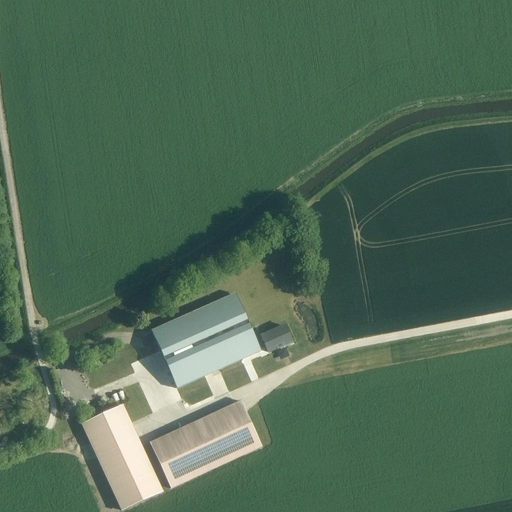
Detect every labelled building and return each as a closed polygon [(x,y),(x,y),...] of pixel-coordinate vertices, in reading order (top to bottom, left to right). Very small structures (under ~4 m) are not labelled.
[(272,296),(281,289),(275,282),(266,289),(272,296)] [(235,292),(150,330),(177,389),(261,351),(260,349),(265,347),(268,353),(294,341),(286,323),(259,335),(260,339),(256,340),(235,292)] [(127,391),(116,395),(119,402),(130,398),(127,391)] [(147,442),(168,488),(259,447),(239,402),(147,442)] [(121,407),(83,425),(123,511),(162,494),(121,407)]
